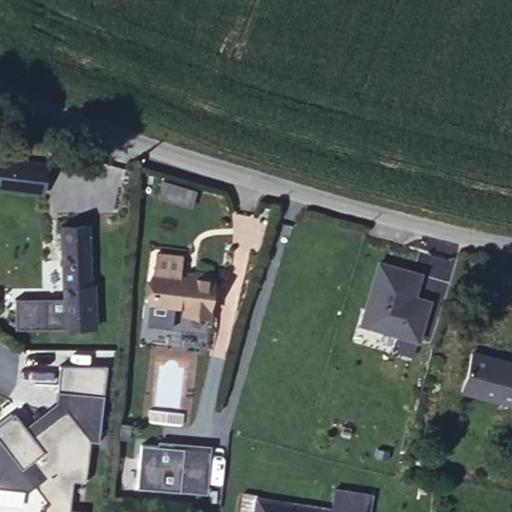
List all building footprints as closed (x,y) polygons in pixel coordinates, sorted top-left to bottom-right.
[(5,162),(5,193),(33,195),(33,165),(5,162)] [(55,299),(56,330),(85,329),(83,284),(79,284),(77,225),(52,225),(55,299)] [(140,250),(136,270),(164,275),(167,255),(140,250)] [(164,275),(136,270),(132,299),(174,307),(173,317),(195,319),(201,274),(180,271),(178,278),(164,275)] [(56,330),(55,299),(5,302),(7,332),(56,330)] [(511,376),(456,360),(442,402),(500,418),(511,376)] [(99,445),(107,368),(59,368),(54,407),(23,431),(13,417),(0,427),(0,446),(21,473),(30,466),(42,481),(33,488),(46,506),(39,510),(39,511),(68,511),(72,482),(85,483),(89,445),(99,445)] [(208,442),(138,438),(135,486),(206,490),(208,442)] [(135,481),(119,478),(117,491),(133,493),(135,481)] [(297,511),(321,511),(323,504),(300,500),(297,511)]
